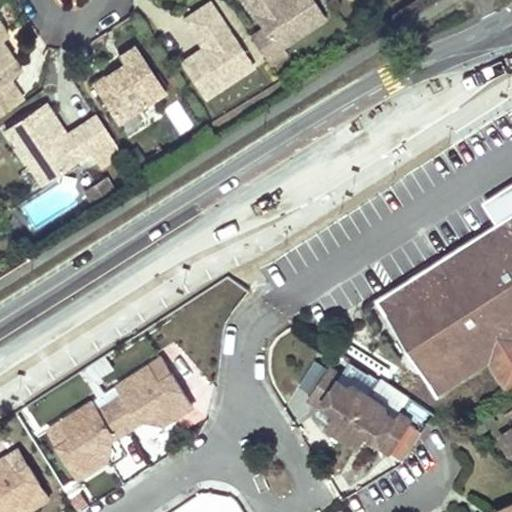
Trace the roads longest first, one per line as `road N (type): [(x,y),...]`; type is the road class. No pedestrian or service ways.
road 1 (secondary): [(511,14),(273,152),(238,184)]
road 2 (secondary): [(238,184),(325,157),(489,62),(511,58)]
road 3 (secondary): [(0,333),(238,184)]
road 4 (residential): [(242,382),(304,481),(308,497),(299,511)]
road 5 (residential): [(124,511),(227,448)]
